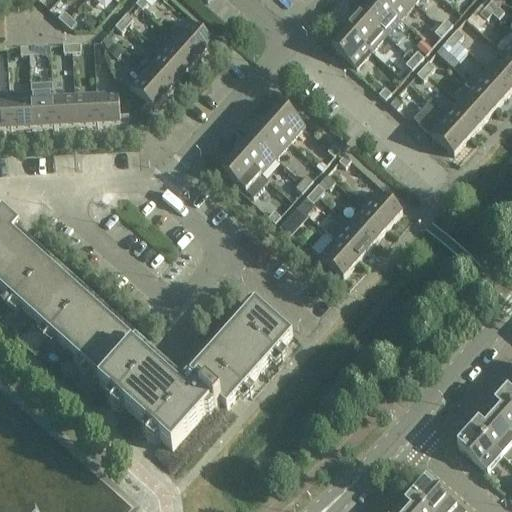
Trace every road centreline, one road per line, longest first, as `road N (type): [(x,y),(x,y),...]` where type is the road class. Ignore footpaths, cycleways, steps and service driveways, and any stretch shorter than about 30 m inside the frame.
road 1 (residential): [(224,251),(172,307),(66,206),(64,186)]
road 2 (residential): [(431,179),(287,40)]
road 3 (residential): [(156,189),(287,40)]
road 4 (tertiary): [(403,434),(511,312)]
